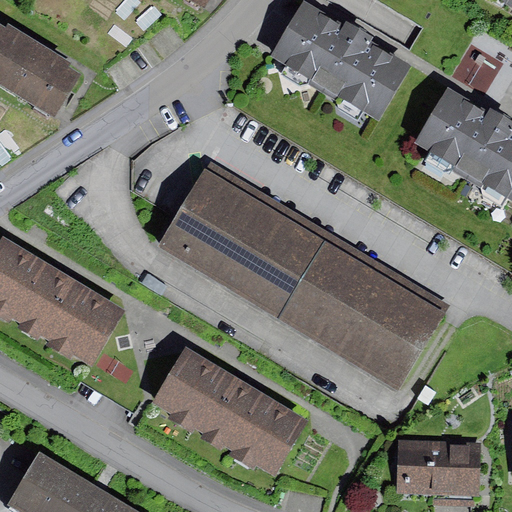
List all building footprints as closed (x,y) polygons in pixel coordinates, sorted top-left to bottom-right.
[(186,0),(204,10),(210,0),(186,0)] [(304,2),(271,56),(312,81),(309,86),(336,102),(338,97),(378,121),(411,67),(370,42),(373,38),(360,30),(346,21),(343,26),(304,2)] [(7,29),(0,24),(0,84),(55,118),(81,75),(69,68),(72,62),(10,25),(7,29)] [(449,89),(416,143),(455,166),(451,173),(480,190),(484,183),(511,200),(511,120),(504,115),(489,107),(487,111),(449,89)] [(452,304),(209,162),(159,248),(402,390),(452,304)] [(127,310),(3,238),(0,243),(0,316),(9,322),(11,318),(20,323),(17,329),(37,341),(41,335),(50,341),(46,347),(71,362),(74,356),(94,368),(127,310)] [(308,421),(186,350),(154,404),(171,414),(168,419),(192,433),(194,429),(203,434),(200,440),(220,451),(224,446),(233,451),(229,458),(254,473),(257,467),(274,477),(308,421)] [(480,445),(400,441),(398,492),(434,494),(434,507),(476,509),(476,497),(478,497),(480,445)] [(141,511),(101,489),(40,454),(9,507),(18,511),(141,511)]
